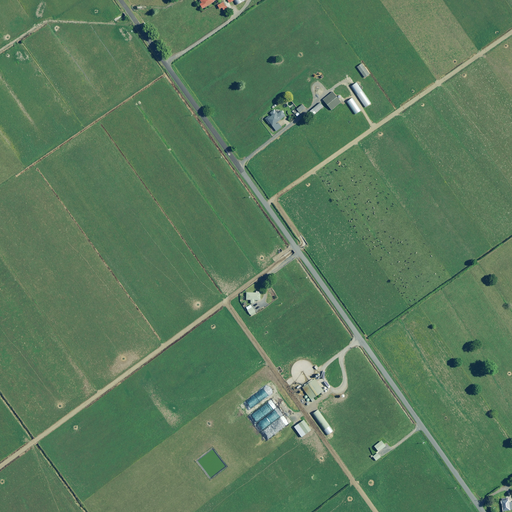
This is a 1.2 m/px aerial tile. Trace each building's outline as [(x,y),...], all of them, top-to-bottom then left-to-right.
[(216,0),(200,0),(202,3),(200,4),(202,8),(216,0)] [(218,5),(220,9),(222,8),(224,12),(228,11),(223,2),(218,5)] [(370,74),(362,63),(357,67),(365,77),(370,74)] [(371,104),(357,83),(351,86),(365,107),(371,104)] [(341,102),(333,92),(323,100),(332,110),(341,102)] [(361,110),(352,98),(347,102),(355,114),(361,110)] [(324,106),(320,102),(310,111),(314,115),(324,106)] [(306,108),(303,104),(296,109),(300,113),(306,108)] [(269,124),(270,123),(276,131),(282,127),(278,122),(285,116),(281,111),(278,114),(275,110),(271,113),(272,115),(269,116),(266,119),(269,124)] [(261,293),(247,292),(246,300),(251,300),(251,303),(254,303),(255,300),(260,300),(261,293)] [(256,313),(251,305),(246,308),(251,316),(256,313)] [(323,391),(315,379),(302,388),(312,402),(315,400),(314,398),(323,391)] [(330,426),(318,410),(313,414),(324,430),(330,426)] [(311,430),(304,420),(299,424),(306,434),(311,430)] [(386,446),(381,441),(374,446),(379,452),(386,446)] [(511,502),(509,502),(509,500),(501,501),(503,511),(511,510),(511,502)]
